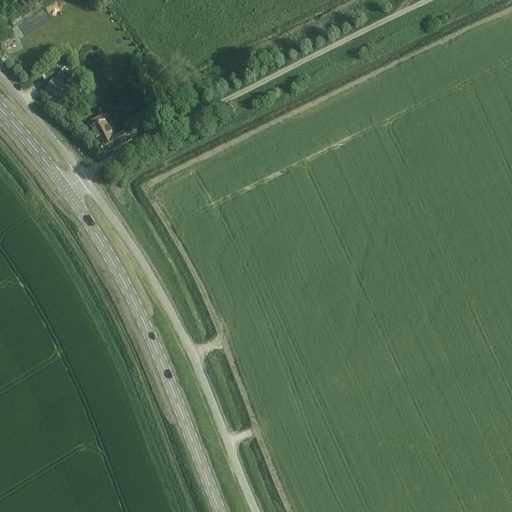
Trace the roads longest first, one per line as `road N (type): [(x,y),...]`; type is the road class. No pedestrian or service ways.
road 1 (track): [(81,177),(433,0)]
road 2 (unclassified): [(256,511),(170,308),(81,177)]
road 3 (secondary): [(220,511),(143,320),(64,188)]
road 4 (unclassified): [(81,177),(0,80)]
